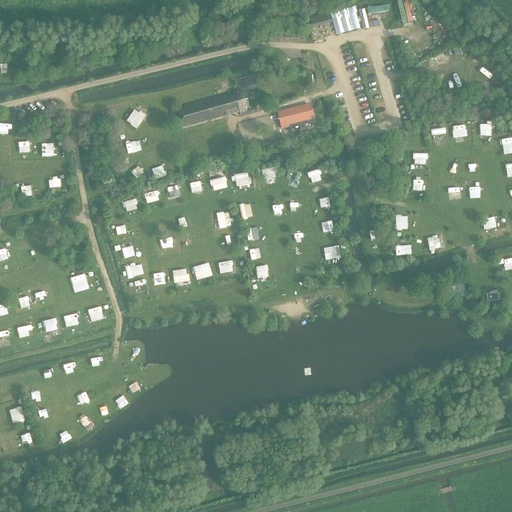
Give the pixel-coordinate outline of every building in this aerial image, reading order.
[(410,0),(397,0),(403,22),(421,19),(417,1),(411,3),(410,0)] [(388,6),(367,9),(368,15),(389,11),(388,6)] [(357,8),(329,16),(331,21),(335,36),(362,28),(357,8)] [(364,10),(359,11),(360,19),(363,30),(369,29),(364,10)] [(256,83),(254,74),(234,80),(233,78),(221,82),(225,94),(237,91),(237,92),(175,110),(180,129),(239,112),(240,116),(253,112),(253,111),(263,108),(259,91),(262,90),(260,82),(256,83)] [(309,106),(284,112),(287,124),(312,118),(309,106)] [(127,121),(138,128),(147,115),(136,108),(127,121)] [(307,121),(291,125),(293,133),(296,132),(306,129),(309,129),(307,121)] [(491,124),(480,125),(480,136),(491,135),(491,124)] [(464,125),(455,126),(455,134),(465,134),(464,125)] [(435,139),(438,139),(437,135),(445,134),(445,129),(434,130),(435,139)] [(511,137),(503,139),(505,150),(511,148),(511,137)] [(142,151),(141,139),(132,140),(132,141),(124,142),(125,153),(142,151)] [(20,152),(31,152),(30,141),(19,142),(20,152)] [(54,142),(42,143),(43,156),(54,156),(54,142)] [(428,164),(428,153),(414,153),(414,164),(428,164)] [(459,173),(459,158),(450,158),(449,172),(459,173)] [(471,169),(482,169),(482,160),(471,160),(471,169)] [(163,165),(153,168),(156,179),(166,176),(163,165)] [(263,169),(264,179),(278,177),(276,167),(263,169)] [(136,169),(130,174),(134,180),(141,174),(136,169)] [(323,181),(322,171),(308,172),(310,183),(323,181)] [(252,186),(248,172),(236,175),(239,189),(252,186)] [(214,190),(228,187),(226,176),(212,180),(214,190)] [(50,187),(62,186),(61,177),(49,178),(50,187)] [(414,178),(413,190),(426,191),(426,185),(422,184),(422,178),(414,178)] [(192,194),(204,193),(202,181),(190,182),(192,194)] [(34,185),(23,185),(23,196),(35,195),(34,185)] [(168,198),(182,196),(180,185),(167,187),(168,198)] [(145,195),(149,204),(160,199),(157,190),(145,195)] [(321,208),(330,208),(330,198),(320,198),(321,208)] [(125,201),(126,210),(137,210),(137,201),(125,201)] [(241,217),(252,217),(252,205),(242,204),(241,217)] [(229,211),(217,213),(220,228),(231,226),(229,211)] [(396,216),(397,229),(407,229),(407,216),(396,216)] [(496,218),(488,219),(490,229),(498,227),(496,218)] [(322,223),(325,233),(335,231),(332,220),(322,223)] [(130,226),(116,228),(117,237),(131,234),(130,226)] [(248,228),(248,239),(259,239),(259,228),(248,228)] [(185,234),(187,243),(195,241),(194,233),(185,234)] [(305,233),(297,234),(299,243),(307,241),(305,233)] [(287,235),(278,235),(279,249),(287,249),(287,235)] [(438,236),(429,237),(430,249),(445,248),(444,237),(438,238),(438,236)] [(157,241),(158,253),(170,251),(168,239),(157,241)] [(398,255),(409,255),(408,243),(397,244),(398,255)] [(139,255),(137,244),(123,247),(125,258),(139,255)] [(333,263),(343,260),(339,245),(329,248),(333,263)] [(251,248),(252,257),(262,256),(261,247),(251,248)] [(0,260),(9,258),(6,248),(0,249),(0,260)] [(219,262),(221,273),(235,271),(234,260),(219,262)] [(193,267),(197,280),(213,275),(209,262),(193,267)] [(128,278),(139,276),(137,263),(126,265),(128,278)] [(268,265),(257,266),(258,277),(269,276),(268,265)] [(175,283),(190,281),(188,268),(173,270),(175,283)] [(165,273),(155,273),(156,287),(165,287),(165,273)] [(75,279),(78,286),(86,283),(83,275),(75,279)] [(145,280),(136,281),(138,291),(146,289),(145,280)] [(465,284),(456,285),(458,296),(466,296),(465,284)] [(499,299),(499,293),(487,295),(488,301),(499,299)] [(29,296),(19,298),(22,308),(31,306),(29,296)] [(0,304),(0,315),(10,313),(7,303),(0,304)] [(90,309),(92,321),(105,319),(103,307),(90,309)] [(75,314),(65,317),(67,326),(78,324),(75,314)] [(46,336),(59,334),(56,318),(43,320),(46,336)] [(17,328),(20,338),(34,334),(31,324),(17,328)] [(0,331),(0,341),(1,347),(11,344),(8,330),(0,331)] [(98,357),(100,368),(109,367),(108,356),(98,357)] [(45,371),(36,372),(37,381),(46,379),(45,371)] [(99,408),(102,418),(109,416),(106,405),(99,408)] [(13,423),(25,420),(22,406),(10,409),(13,423)] [(13,439),(15,448),(23,447),(22,438),(13,439)]
